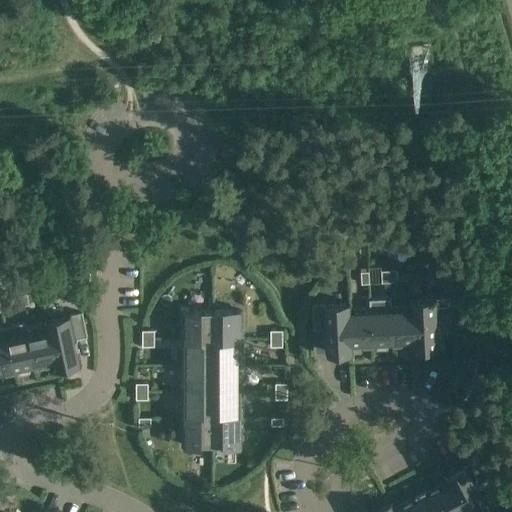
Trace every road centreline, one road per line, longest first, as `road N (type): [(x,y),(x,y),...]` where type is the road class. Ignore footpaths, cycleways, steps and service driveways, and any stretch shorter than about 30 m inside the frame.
road 1 (residential): [(134,511),(14,458),(2,431),(11,406),(23,400),(76,413),(100,396),(109,357),(112,215)]
road 2 (residential): [(112,215),(155,235),(179,231),(214,199),(216,151),(184,116),(136,114),(101,146),(99,194)]
road 3 (residential): [(312,497),(416,435),(423,416),(413,404),(361,404),(307,446),(307,482)]
